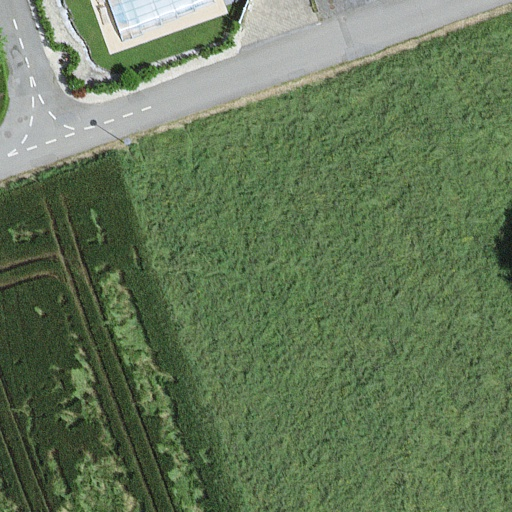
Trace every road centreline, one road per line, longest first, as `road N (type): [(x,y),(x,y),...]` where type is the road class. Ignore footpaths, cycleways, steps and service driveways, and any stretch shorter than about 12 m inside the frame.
road 1 (residential): [(52,139),(459,0)]
road 2 (residential): [(3,0),(52,139)]
